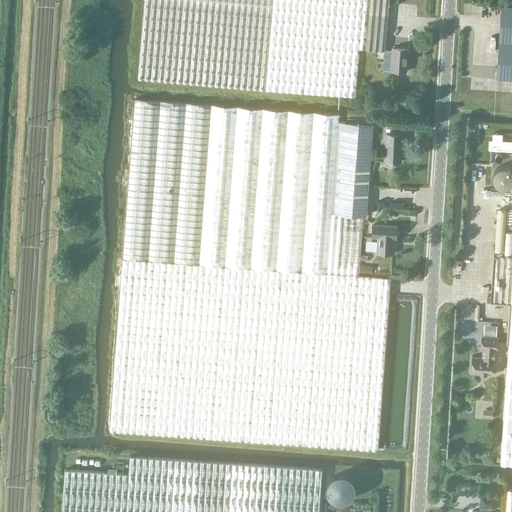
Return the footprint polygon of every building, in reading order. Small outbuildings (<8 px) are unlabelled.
[(143,0),(137,78),(356,97),(361,48),(383,50),(388,0),(143,0)] [(511,7),(501,7),(496,79),(511,80),(511,7)] [(385,50),(384,70),(391,71),(406,71),(407,48),(392,47),(392,51),(385,50)] [(113,432),(378,451),(390,283),(360,281),(365,206),(366,186),(371,125),(338,123),(338,114),(210,104),(133,98),(113,382),(109,432),(113,432)] [(383,161),(389,161),(400,162),(402,134),(387,133),(385,133),(383,161)] [(486,149),(511,150),(511,140),(500,140),(501,133),(491,133),(490,139),(487,139),(486,149)] [(395,239),(395,230),(396,226),(371,225),(370,237),(377,237),(376,254),(391,255),(392,238),(395,239)] [(490,301),(510,303),(499,462),(511,463),(511,256),(493,256),(490,301)] [(482,336),(481,348),(483,348),(482,357),(472,357),(471,373),(493,374),(495,358),(494,358),(495,349),(497,349),(498,337),(482,336)] [(318,511),(322,468),(130,455),(128,473),(113,472),(64,469),(61,511),(318,511)] [(472,510),(472,511),(490,511),(491,511),(490,511),(490,507),(494,507),(495,497),(481,496),(480,506),(481,506),(481,511),(473,510),(472,510)]
